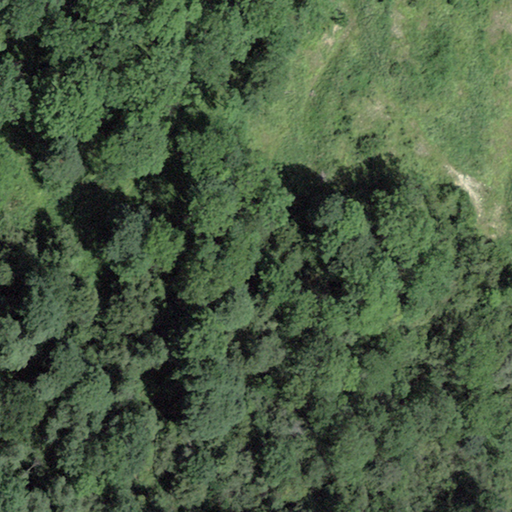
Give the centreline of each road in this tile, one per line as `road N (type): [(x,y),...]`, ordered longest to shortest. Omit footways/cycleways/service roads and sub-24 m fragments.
road 1 (track): [(511,230),(500,235),(456,163),(393,97),(355,31),(354,3)]
road 2 (track): [(355,31),(319,104),(316,196)]
